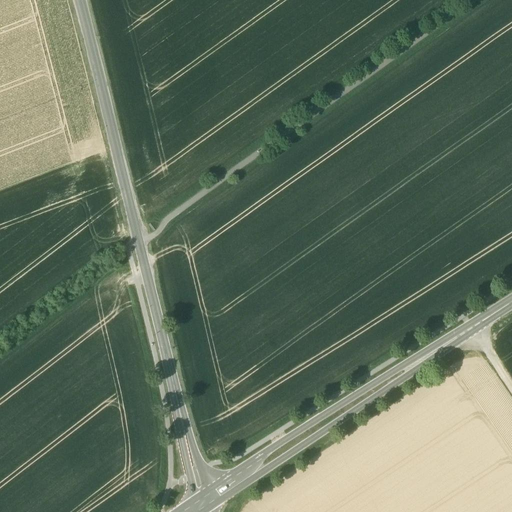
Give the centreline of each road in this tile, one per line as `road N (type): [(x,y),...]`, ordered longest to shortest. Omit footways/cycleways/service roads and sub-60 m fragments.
road 1 (secondary): [(76,0),(202,503)]
road 2 (secondary): [(202,503),(511,302)]
